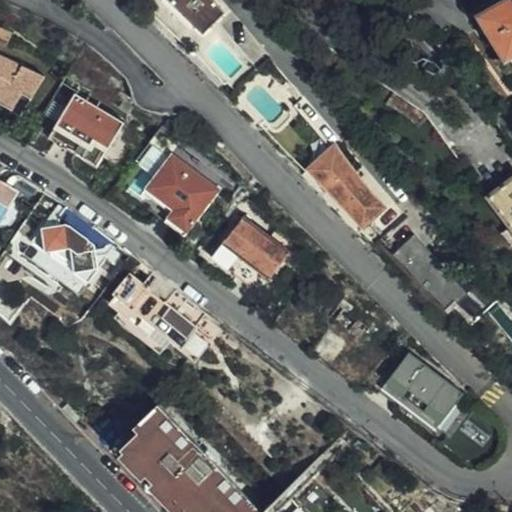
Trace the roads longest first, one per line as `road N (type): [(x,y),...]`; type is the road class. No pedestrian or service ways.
road 1 (residential): [(0,146),(76,193),(455,477),(511,475)]
road 2 (secondary): [(132,511),(0,375)]
